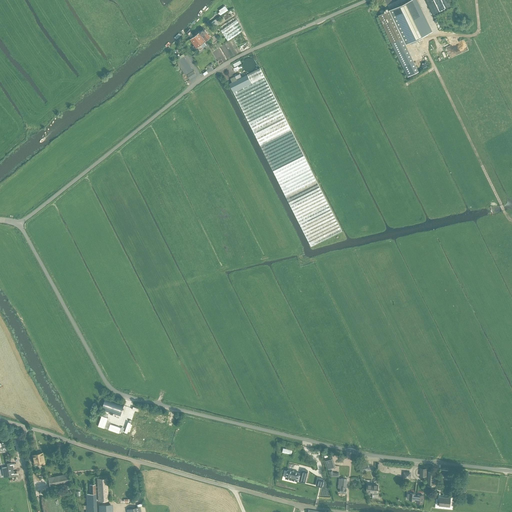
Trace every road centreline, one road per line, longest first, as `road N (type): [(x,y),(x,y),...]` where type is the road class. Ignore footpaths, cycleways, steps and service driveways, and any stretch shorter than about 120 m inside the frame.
road 1 (unclassified): [(19,223),(115,392),(372,455),(511,471)]
road 2 (unclassified): [(19,223),(215,70),(367,0)]
road 3 (unclassified): [(0,419),(341,511)]
